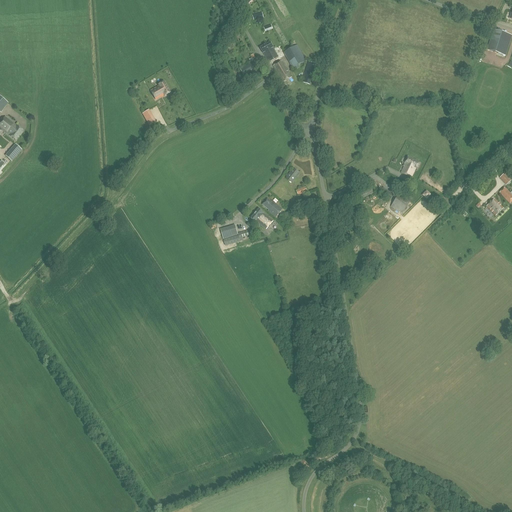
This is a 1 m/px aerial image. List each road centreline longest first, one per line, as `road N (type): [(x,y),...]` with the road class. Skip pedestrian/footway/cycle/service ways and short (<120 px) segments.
road 1 (unclassified): [(305,511),(307,483),(353,443),(360,418),(313,128)]
road 2 (unclassified): [(313,128),(293,118),(228,0)]
road 3 (unclassified): [(313,128),(351,0)]
